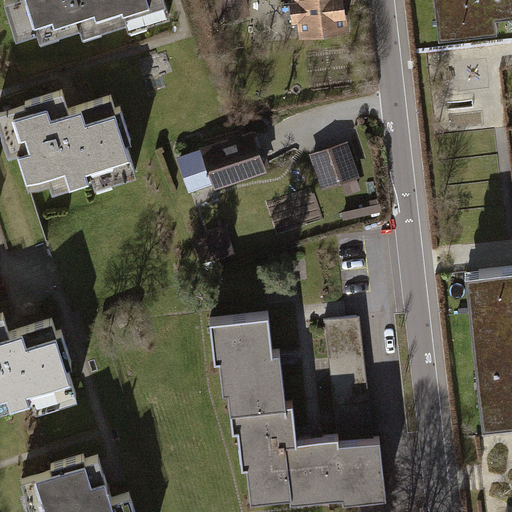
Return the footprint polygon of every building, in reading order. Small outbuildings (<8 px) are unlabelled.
[(6,0),(18,35),(38,29),(40,37),(82,24),(84,31),(129,18),(132,25),(170,13),(166,0),(6,0)] [(249,7),(248,0),(222,0),(224,11),(249,7)] [(346,36),(341,0),(289,0),(294,42),(346,36)] [(511,0),(436,0),(441,37),(501,31),(500,19),(511,17),(511,0)] [(27,103),(0,111),(0,125),(10,155),(19,152),(30,187),(52,180),(54,187),(94,175),(96,184),(138,170),(129,140),(133,139),(122,104),(117,106),(113,94),(70,107),(63,87),(25,99),(27,103)] [(252,134),(174,163),(190,205),(268,176),(252,134)] [(355,137),(305,155),(318,191),(368,172),(355,137)] [(203,259),(227,254),(223,234),(199,239),(203,259)] [(511,268),(465,274),(480,422),(511,418),(511,268)] [(58,331),(54,317),(11,331),(5,312),(0,313),(0,412),(13,409),(12,407),(35,399),(37,408),(79,395),(69,364),(74,363),(63,329),(58,331)] [(343,437),(373,434),(363,314),(332,316),(343,437)] [(210,328),(223,419),(281,413),(267,323),(210,328)] [(281,413),(223,419),(237,509),(287,505),(283,450),(296,447),(291,411),(281,413)] [(283,450),(287,505),(340,501),(341,510),(386,504),(379,443),(334,449),(334,444),(296,447),(283,450)] [(114,499),(100,456),(87,460),(85,455),(52,466),(54,471),(23,481),(32,511),(137,511),(131,493),(114,499)]
